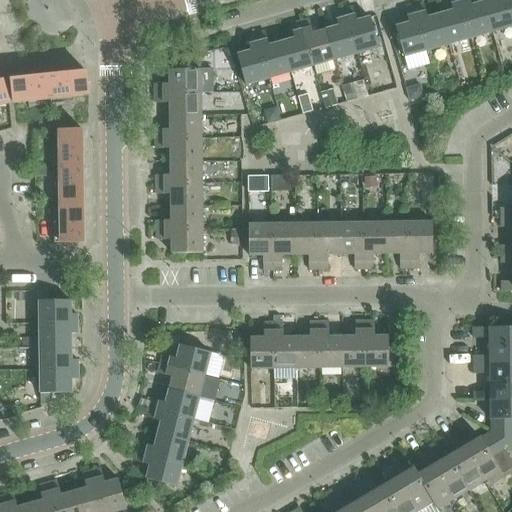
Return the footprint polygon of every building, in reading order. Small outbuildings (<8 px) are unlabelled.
[(441,14),(449,45),(471,38),(460,0),(450,0),(454,11),(441,14)] [(493,32),(485,2),(472,6),(470,0),(460,0),(471,38),(493,32)] [(511,26),(511,15),(507,0),(491,0),(485,2),(493,32),(511,26)] [(415,6),(427,51),(449,45),(441,14),(428,18),(424,4),(415,6)] [(427,51),(415,6),(406,9),(410,23),(396,27),(405,57),(427,51)] [(344,9),(357,54),(379,48),(371,18),(358,21),(354,7),(344,9)] [(335,60),(357,54),(344,9),(335,12),(339,26),(326,30),(335,60)] [(310,19),(300,22),(313,66),(335,60),(326,30),(314,34),(310,19)] [(295,39),(282,42),(291,73),(313,66),(300,22),(291,24),(295,39)] [(269,79),(291,73),(282,42),(270,46),(266,32),(256,34),(269,79)] [(246,85),(269,79),(256,34),(247,37),(251,51),(238,55),(246,85)] [(201,54),(201,53),(181,58),(181,60),(181,70),(201,70),(201,54)] [(155,84),(155,94),(202,93),(201,70),(181,70),(170,70),(170,84),(155,84)] [(89,95),(87,71),(49,75),(52,105),(75,103),(74,96),(89,95)] [(49,75),(12,79),(14,103),(29,101),(30,107),(52,105),(49,75)] [(0,105),(10,103),(4,80),(0,81),(0,105)] [(365,81),(344,86),(348,101),(369,96),(365,81)] [(407,89),(411,101),(424,96),(420,85),(407,89)] [(333,89),(322,92),(326,107),(338,104),(333,89)] [(170,103),(170,116),(202,116),(202,93),(155,94),(155,103),(170,103)] [(309,94),(299,97),(303,114),(314,111),(309,94)] [(268,110),(266,114),(269,123),(281,120),(277,108),(268,110)] [(156,130),(156,139),(202,139),(202,116),(170,116),(171,129),(156,130)] [(84,168),(84,130),(60,131),(60,145),(54,145),(54,168),(84,168)] [(171,149),(171,162),(202,161),(202,139),(156,139),(156,149),(171,149)] [(203,184),(202,161),(171,162),(171,175),(156,175),(156,185),(203,184)] [(47,168),(35,169),(35,177),(47,177),(47,168)] [(61,205),(85,205),(84,168),(54,168),(54,191),(61,191),(61,205)] [(269,176),(249,176),(249,192),(269,192),(269,176)] [(377,178),(366,178),(366,187),(377,187),(377,178)] [(171,194),(172,207),(203,206),(203,184),(156,185),(156,194),(171,194)] [(55,243),(85,243),(85,205),(61,205),(61,220),(55,220),(55,243)] [(157,221),(157,230),(203,230),(203,206),(172,207),(172,221),(157,221)] [(501,218),(511,217),(511,209),(501,209),(501,218)] [(511,217),(501,218),(501,227),(511,227),(511,217)] [(401,269),(410,269),(410,222),(387,223),(387,254),(400,254),(401,269)] [(433,222),(410,222),(410,269),(420,269),(420,254),(433,253),(433,222)] [(328,255),(342,255),(341,223),(318,224),(319,270),(329,270),(328,255)] [(355,270),(365,269),(364,223),(341,223),(342,255),(355,255),(355,270)] [(374,254),(387,254),(387,223),(364,223),(365,269),(374,269),(374,254)] [(273,271),(273,224),(249,225),(250,256),(264,256),(264,271),(273,271)] [(283,255),(296,255),(296,224),(273,224),(273,271),(283,270),(283,255)] [(309,270),(319,270),(318,224),(296,224),(296,255),(309,255),(309,270)] [(203,230),(157,230),(157,240),(172,240),(172,254),(204,253),(203,230)] [(242,231),(232,231),(232,245),(242,245),(242,231)] [(511,245),(501,245),(502,254),(511,254),(511,245)] [(511,254),(502,254),(502,263),(511,263),(511,254)] [(24,279),(24,284),(9,283),(9,293),(36,295),(36,279),(24,279)] [(511,281),(502,281),(502,291),(511,291),(511,281)] [(40,324),(78,324),(78,314),(71,314),(71,301),(49,301),(49,291),(40,291),(40,324)] [(343,368),(366,368),(365,321),(356,322),(356,337),(342,337),(343,368)] [(375,321),(365,321),(366,368),(389,367),(389,346),(389,336),(375,336),(375,321)] [(275,369),(297,369),(297,337),(284,337),(284,322),(274,323),(275,369)] [(297,369),(320,368),(320,322),(310,322),(310,337),(297,337),(297,369)] [(329,322),(320,322),(320,368),(343,368),(342,337),(329,337),(329,322)] [(275,369),(274,323),(264,323),(265,338),(251,338),(251,369),(275,369)] [(31,338),(31,347),(72,347),(72,334),(78,334),(78,324),(40,324),(40,338),(31,338)] [(490,338),(490,347),(511,346),(511,327),(474,328),(474,338),(490,338)] [(163,355),(161,364),(205,376),(211,353),(181,345),(177,359),(163,355)] [(398,345),(389,346),(389,367),(398,367),(398,345)] [(511,346),(490,347),(490,356),(474,356),(474,365),(511,364),(511,346)] [(40,357),(41,370),(79,370),(79,360),(72,360),(72,347),(31,347),(31,357),(40,357)] [(173,377),(169,390),(200,398),(205,376),(161,364),(158,373),(173,377)] [(511,364),(474,365),(474,374),(490,374),(490,383),(511,382),(511,364)] [(72,379),(79,379),(79,370),(41,370),(41,403),(51,403),(50,393),(72,393),(72,379)] [(511,382),(490,383),(490,392),(474,392),(475,401),(486,401),(511,400),(511,382)] [(280,386),(280,399),(300,399),(300,385),(280,386)] [(152,399),(149,408),(194,420),(200,398),(169,390),(166,403),(152,399)] [(492,432),(511,442),(511,400),(486,401),(486,410),(491,410),(491,420),(499,420),(492,432)] [(162,421),(158,434),(189,442),(194,420),(149,408),(147,418),(162,421)] [(511,457),(508,451),(511,449),(511,442),(492,432),(485,444),(481,437),(472,442),(470,438),(463,442),(462,443),(485,481),(502,472),(504,472),(511,467),(511,457)] [(485,481),(462,443),(463,442),(457,433),(449,438),(457,452),(449,456),(470,491),(485,481)] [(183,464),(189,442),(158,434),(155,447),(141,443),(138,453),(183,464)] [(454,500),(470,491),(449,456),(441,461),(433,447),(426,452),(454,500)] [(419,474),(418,475),(434,502),(434,503),(438,509),(454,500),(426,452),(418,456),(426,470),(419,474)] [(177,487),(183,464),(138,453),(136,462),(150,465),(147,479),(177,487)] [(434,502),(418,475),(419,474),(415,467),(406,473),(398,459),(390,463),(419,511),(434,503),(434,502)] [(397,511),(417,511),(419,511),(390,463),(382,468),(390,482),(383,486),(397,511)] [(101,468),(92,471),(103,511),(117,511),(127,509),(119,479),(106,483),(101,468)] [(80,511),(103,511),(92,471),(83,474),(87,488),(74,492),(80,511)] [(367,477),(359,482),(376,511),(397,511),(383,486),(375,491),(367,477)] [(56,511),(80,511),(74,492),(62,495),(58,481),(48,483),(56,511)] [(356,511),(376,511),(359,482),(351,486),(360,500),(352,505),(356,511)] [(32,511),(56,511),(48,483),(39,486),(43,500),(30,504),(32,511)] [(9,511),(32,511),(30,504),(18,507),(14,493),(4,496),(9,511)] [(0,511),(9,511),(4,496),(0,496),(0,511)] [(336,496),(328,500),(335,511),(356,511),(352,505),(344,509),(336,496)] [(335,511),(328,500),(320,505),(324,511),(335,511)]
